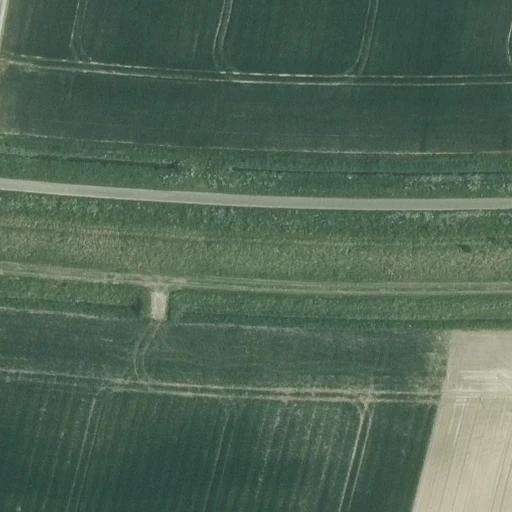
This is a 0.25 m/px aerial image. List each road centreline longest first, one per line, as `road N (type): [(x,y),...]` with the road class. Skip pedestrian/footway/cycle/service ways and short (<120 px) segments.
road 1 (unclassified): [(511,200),(378,211),(0,190)]
road 2 (track): [(0,272),(161,287),(511,296)]
